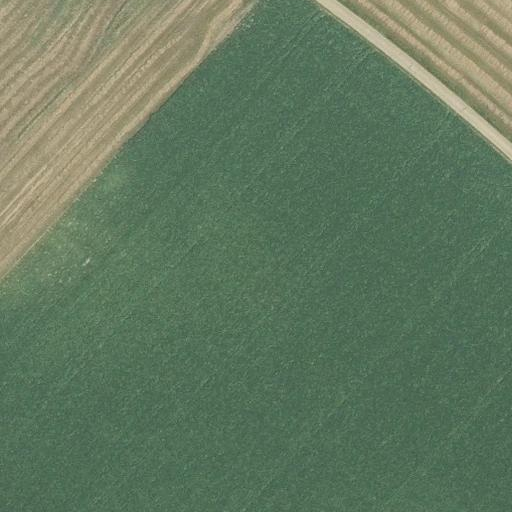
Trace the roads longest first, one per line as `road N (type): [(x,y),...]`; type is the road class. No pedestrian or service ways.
road 1 (track): [(511,305),(327,511)]
road 2 (track): [(311,0),(511,157)]
